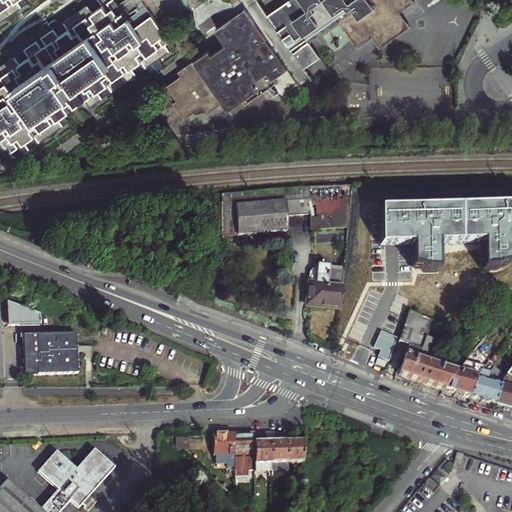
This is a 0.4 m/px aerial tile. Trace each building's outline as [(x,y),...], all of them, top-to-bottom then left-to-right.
[(0,0),(0,23),(28,4),(25,0),(0,0)] [(86,99),(92,106),(99,101),(142,71),(147,77),(152,73),(148,67),(153,63),(158,70),(163,66),(159,59),(175,48),(164,31),(142,0),(126,0),(120,4),(117,0),(91,0),(93,2),(60,25),(56,19),(50,23),(54,29),(49,33),(45,27),(39,31),(43,37),(37,41),(33,35),(27,39),(31,45),(26,49),(22,43),(16,47),(21,53),(0,67),(0,142),(8,154),(14,150),(19,157),(69,122),(64,115),(86,99)] [(284,94),(299,83),(301,87),(312,79),(305,68),(320,58),(309,43),(339,22),(357,48),(373,38),(369,33),(400,13),(414,3),(412,0),(290,0),(268,16),(267,14),(226,44),(226,45),(223,47),(222,46),(172,82),(166,86),(177,101),(174,103),(185,118),(203,106),(208,113),(223,102),(229,110),(244,99),(273,79),(276,83),(284,94)] [(226,44),(267,14),(261,6),(256,0),(244,0),(242,2),(246,8),(239,13),(216,30),(219,35),(226,44)] [(369,33),(373,38),(380,48),(410,28),(400,13),(369,33)] [(172,82),(222,46),(220,43),(170,78),(172,82)] [(273,79),(244,99),(247,103),(276,83),(273,79)] [(347,230),(351,188),(297,190),(221,196),(221,238),(287,234),(286,218),(308,217),(309,233),(347,230)] [(511,207),(379,211),(379,246),(410,245),(411,266),(421,272),(437,272),(437,245),(483,244),(484,272),(495,272),(508,266),(507,243),(511,242),(511,207)] [(287,234),(293,234),(309,233),(308,217),(286,218),(287,234)] [(321,308),(339,310),(343,268),(316,266),(309,275),(306,303),(321,305),(321,308)] [(40,315),(7,303),(8,327),(41,326),(40,315)] [(399,372),(398,377),(442,392),(457,373),(423,363),(426,353),(428,353),(438,324),(408,314),(398,344),(408,347),(399,372)] [(23,337),(24,374),(24,376),(77,374),(76,335),(23,337)] [(501,383),(505,378),(510,371),(492,358),(483,369),(475,379),(469,399),(477,401),(477,402),(484,404),(485,403),(494,406),(501,383)] [(457,373),(442,392),(469,399),(475,379),(483,369),(464,364),(457,373)] [(505,378),(501,383),(494,406),(501,408),(501,409),(510,412),(510,410),(511,410),(511,367),(510,371),(505,378)] [(493,411),(511,416),(511,410),(510,410),(510,412),(501,409),(501,408),(494,406),(493,411)] [(233,435),(233,457),(233,468),(242,468),(242,471),(253,471),(253,466),(253,456),(253,444),(253,434),(233,435)] [(233,457),(233,435),(212,435),(213,458),(214,458),(214,465),(225,465),(225,468),(233,468),(233,457)] [(287,443),(287,465),(302,465),(303,442),(287,443)] [(270,465),(270,443),(253,444),(253,456),(253,466),(253,471),(253,474),(270,474),(270,465)] [(287,443),(270,443),(270,465),(270,474),(287,474),(287,465),(287,443)] [(113,469),(93,451),(75,471),(55,454),(37,473),(57,491),(56,493),(59,495),(65,501),(68,503),(69,502),(77,509),(113,469)] [(463,455),(456,453),(453,462),(459,464),(463,455)] [(0,511),(59,511),(68,503),(65,501),(59,495),(56,493),(40,511),(6,481),(0,487),(0,511)]
